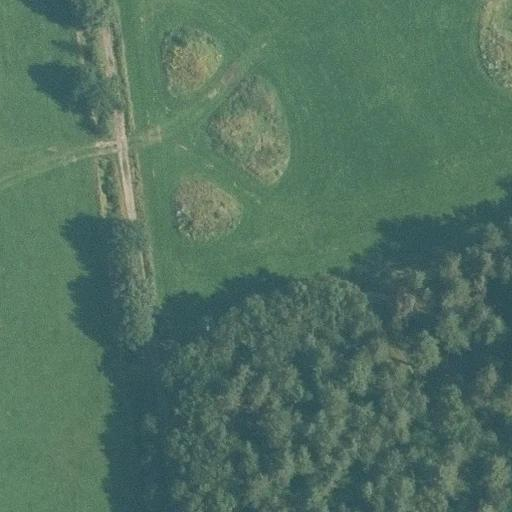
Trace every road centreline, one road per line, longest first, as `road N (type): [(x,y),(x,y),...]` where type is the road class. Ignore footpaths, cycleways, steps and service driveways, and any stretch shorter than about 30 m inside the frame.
road 1 (track): [(511,235),(402,278),(276,306),(152,374)]
road 2 (track): [(152,374),(102,0)]
road 3 (track): [(369,284),(494,511)]
road 4 (track): [(152,374),(169,511)]
